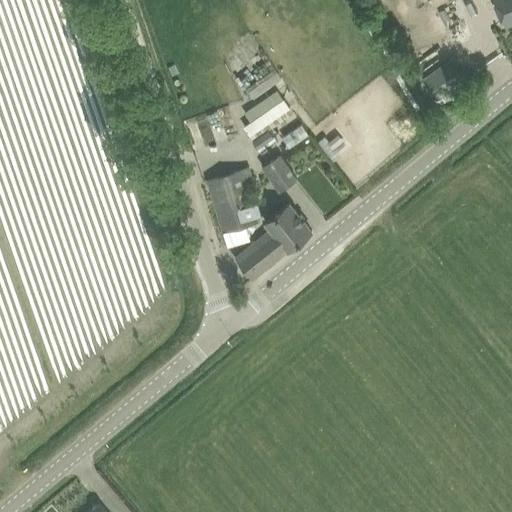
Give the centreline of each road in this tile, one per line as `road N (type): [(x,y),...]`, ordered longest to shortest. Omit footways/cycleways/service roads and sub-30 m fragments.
road 1 (unclassified): [(224,324),(511,91)]
road 2 (unclassified): [(224,324),(113,0)]
road 3 (unclassified): [(4,511),(224,324)]
